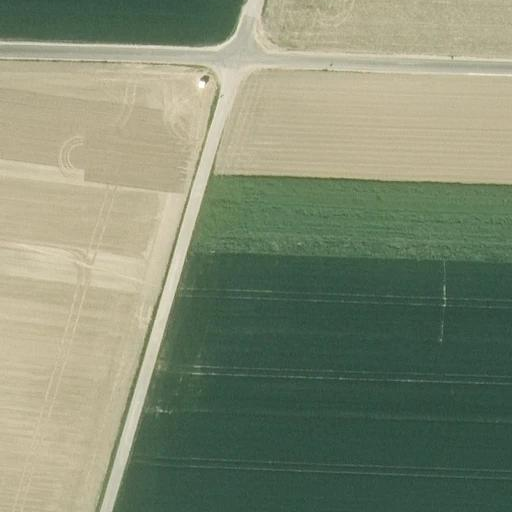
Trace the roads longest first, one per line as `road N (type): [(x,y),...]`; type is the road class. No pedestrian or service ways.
road 1 (track): [(235,60),(104,511)]
road 2 (track): [(0,53),(235,60),(255,0)]
road 3 (track): [(235,60),(511,68)]
